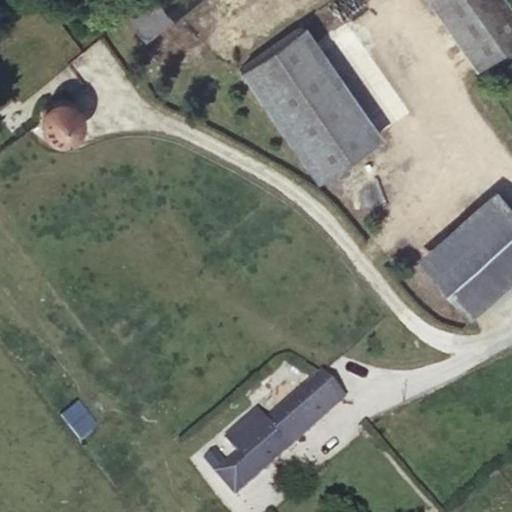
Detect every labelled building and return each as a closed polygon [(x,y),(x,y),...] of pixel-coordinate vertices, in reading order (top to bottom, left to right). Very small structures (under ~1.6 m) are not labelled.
[(143,0),(127,13),(147,37),(192,0),(143,0)] [(511,40),(511,11),(504,0),(429,0),(475,66),(511,40)] [(378,135),(302,25),(240,68),(316,178),(378,135)] [(39,114),(39,120),(40,125),(40,126),(42,129),(44,133),(46,136),(49,138),(53,139),(58,140),(61,140),(62,140),(65,139),(72,135),(74,133),(77,130),(79,127),(80,124),(81,121),(81,119),(81,115),(80,111),(79,108),(77,105),(74,102),(71,100),(67,98),(63,97),(61,96),(57,96),(54,97),(51,98),(48,100),(45,102),(43,104),(40,109),(39,114)] [(0,150),(0,189),(54,147),(35,123),(0,150)] [(511,251),(511,211),(505,203),(430,270),(457,301),(511,251)] [(320,376),(294,399),(316,424),(342,401),(320,376)] [(316,424),(294,399),(268,422),(258,410),(226,439),(240,455),(218,474),(236,495),(316,424)]
